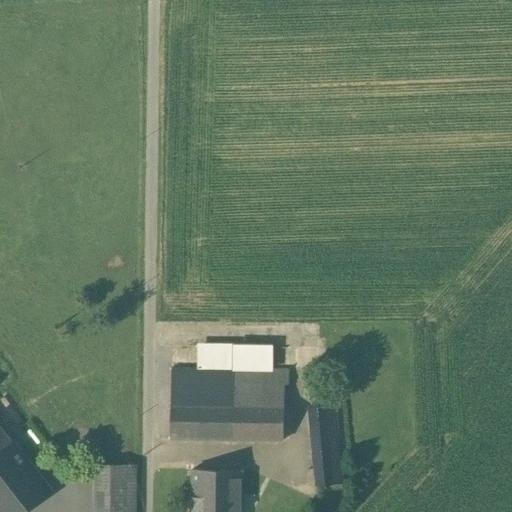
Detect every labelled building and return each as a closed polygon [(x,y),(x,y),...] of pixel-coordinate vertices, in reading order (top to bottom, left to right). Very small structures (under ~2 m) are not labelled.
[(289,370),(171,368),(170,439),(283,440),(284,386),(289,386),(289,370)] [(334,404),(308,407),(317,486),(343,483),(334,404)] [(20,511),(44,494),(0,437),(0,511),(20,511)] [(135,511),(136,467),(97,466),(96,511),(135,511)] [(241,471),(192,471),(191,511),(240,511),(241,497),(241,471)] [(254,471),(241,471),(241,497),(254,497),(254,471)]
